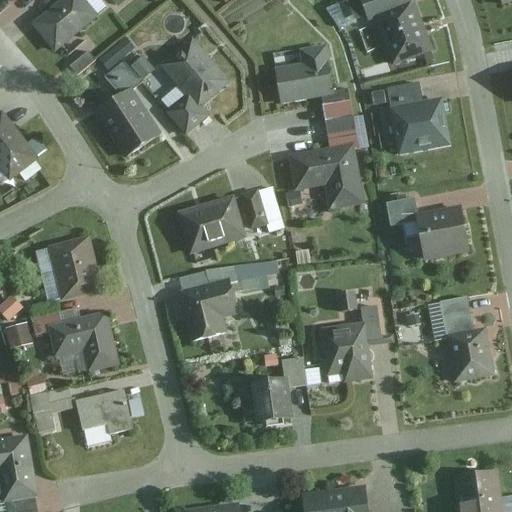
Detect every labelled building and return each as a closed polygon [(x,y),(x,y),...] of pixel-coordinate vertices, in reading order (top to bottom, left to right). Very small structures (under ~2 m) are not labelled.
[(48,47),(94,14),(83,0),(50,0),(26,17),(48,47)] [(395,0),(346,0),(352,15),(395,0)] [(383,67),(428,51),(410,0),(366,16),(383,67)] [(188,111),(225,80),(184,31),(146,62),(188,111)] [(123,39),(96,57),(107,73),(134,56),(123,39)] [(290,51),(294,66),(268,73),(276,102),(331,87),(319,43),(290,51)] [(158,134),(128,87),(89,112),(119,159),(158,134)] [(377,105),(392,102),(390,89),(375,92),(377,105)] [(344,98),(314,105),(319,125),(348,119),(344,98)] [(435,105),(387,113),(394,156),(442,148),(435,105)] [(0,122),(0,180),(4,186),(32,164),(0,122)] [(323,149),(353,143),(350,125),(319,131),(323,149)] [(349,150),(284,160),(289,197),(321,192),(324,215),(358,209),(349,150)] [(255,197),(237,202),(248,238),(265,232),(255,197)] [(241,243),(228,202),(172,221),(185,261),(241,243)] [(473,264),(465,214),(423,220),(431,270),(473,264)] [(88,242),(47,249),(57,308),(98,302),(88,242)] [(224,288),(176,298),(187,348),(217,342),(214,324),(231,320),(224,288)] [(13,322),(28,308),(15,295),(1,309),(13,322)] [(104,321),(45,331),(51,365),(79,359),(83,377),(113,371),(104,321)] [(9,329),(15,349),(37,343),(31,322),(9,329)] [(355,331),(314,337),(320,382),(336,380),(338,392),(363,388),(355,331)] [(480,339),(440,345),(447,392),(488,385),(480,339)] [(280,387),(248,390),(252,429),(285,425),(280,387)] [(8,396),(0,397),(0,414),(11,412),(8,396)] [(119,397),(73,406),(81,444),(126,435),(119,397)] [(20,433),(0,436),(0,509),(35,503),(20,433)] [(495,511),(490,480),(451,486),(454,511),(495,511)] [(360,511),(358,493),(299,502),(300,511),(360,511)]
